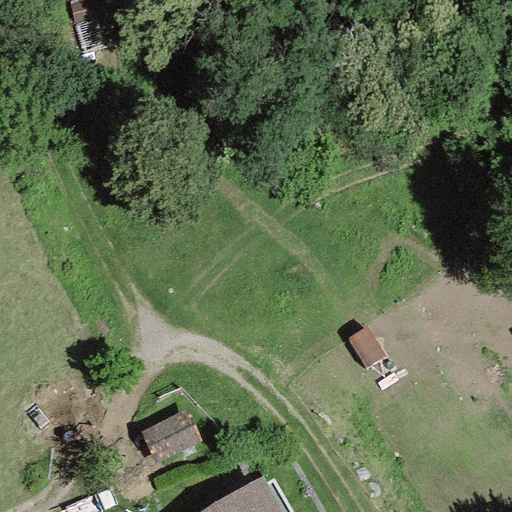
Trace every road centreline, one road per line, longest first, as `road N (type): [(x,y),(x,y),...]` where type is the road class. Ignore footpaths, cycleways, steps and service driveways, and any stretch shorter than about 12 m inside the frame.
road 1 (track): [(8,84),(133,301),(132,375),(52,502),(28,511)]
road 2 (track): [(132,375),(195,354),(260,398),(313,453),(348,511)]
